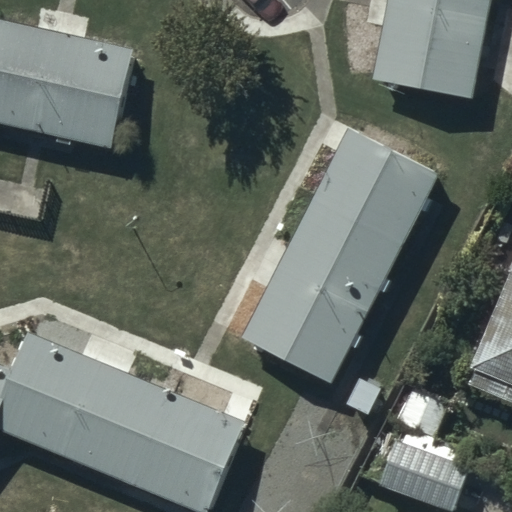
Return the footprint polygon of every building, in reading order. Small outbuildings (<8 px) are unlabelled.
[(396,0),(396,3),(487,19),(490,0),(396,0)] [(487,19),(396,3),(382,76),(473,93),(487,19)] [(61,33),(0,19),(0,113),(40,123),(61,33)] [(134,50),(61,33),(40,123),(113,139),(134,50)] [(407,241),(442,173),(354,129),(319,197),(407,241)] [(371,313),(407,241),(319,197),(282,268),(371,313)] [(337,381),(371,313),(282,268),(247,334),(337,381)] [(511,272),(465,380),(511,400),(511,272)] [(109,363),(37,333),(19,375),(1,417),(72,448),(109,363)] [(177,393),(109,363),(72,448),(141,477),(177,393)] [(19,375),(0,367),(0,418),(1,417),(19,375)] [(448,404),(413,388),(399,419),(434,434),(448,404)] [(246,422),(177,393),(141,477),(209,507),(246,422)] [(472,466),(400,439),(383,483),(455,510),(472,466)]
